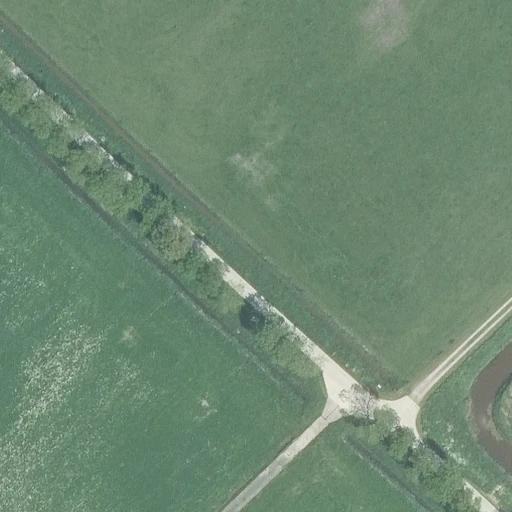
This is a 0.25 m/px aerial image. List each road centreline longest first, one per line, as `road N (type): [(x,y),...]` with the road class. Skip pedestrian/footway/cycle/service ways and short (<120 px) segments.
road 1 (unclassified): [(484,511),(0,63)]
road 2 (track): [(389,421),(511,304)]
